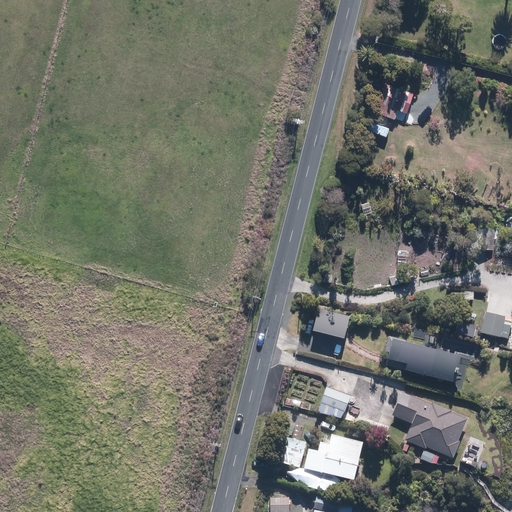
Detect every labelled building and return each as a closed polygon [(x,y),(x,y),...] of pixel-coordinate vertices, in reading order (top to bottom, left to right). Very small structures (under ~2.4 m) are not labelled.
[(404,116),(413,95),(386,83),(365,133),(384,141),(396,113),(404,116)] [(346,318),(314,311),(309,335),(340,343),(346,318)] [(505,317),(483,313),(480,336),(506,340),(508,323),(504,323),(505,317)] [(403,344),(386,339),(379,365),(400,370),(399,374),(446,386),(452,361),(402,348),(403,344)] [(347,397),(322,389),(317,406),(341,414),(347,397)] [(466,421),(401,392),(389,418),(408,426),(401,442),(423,452),(424,450),(450,461),(458,445),(455,443),(466,421)] [(313,455),(303,453),(298,474),(349,485),(357,444),(322,436),(321,442),(317,442),(313,455)] [(303,443),(281,437),(275,465),(296,471),(303,443)] [(327,511),(328,502),(312,498),(311,511),(320,511),(327,511)] [(289,511),(289,499),(268,499),(267,511),(289,511)]
